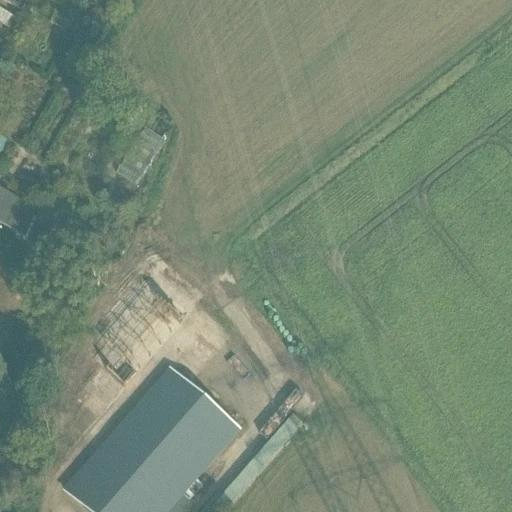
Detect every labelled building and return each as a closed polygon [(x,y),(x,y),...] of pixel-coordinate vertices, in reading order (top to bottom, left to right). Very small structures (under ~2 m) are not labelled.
[(0,0),(0,57),(32,0),(0,0)] [(164,144),(144,131),(115,177),(135,189),(164,144)] [(0,216),(30,234),(39,213),(11,197),(0,190),(0,216)] [(181,326),(153,302),(113,349),(105,375),(126,392),(181,326)] [(170,370),(63,492),(86,511),(169,511),(172,510),(182,498),(240,432),(189,387),(170,370)] [(227,511),(301,427),(291,418),(210,511),(227,511)]
